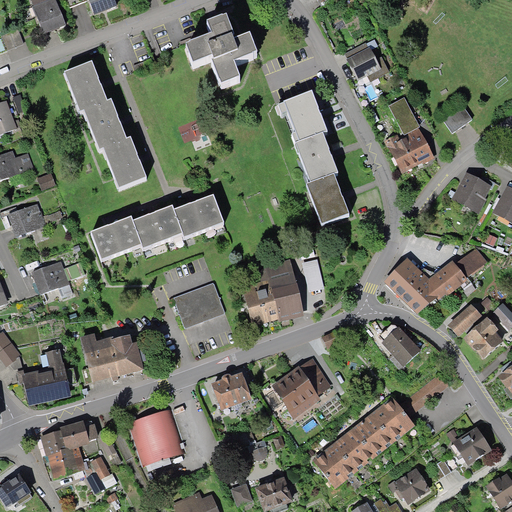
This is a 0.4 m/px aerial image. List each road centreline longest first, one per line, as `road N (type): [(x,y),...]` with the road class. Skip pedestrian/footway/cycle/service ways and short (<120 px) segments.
road 1 (residential): [(16,434),(366,311)]
road 2 (residential): [(290,0),(317,35),(397,212)]
road 3 (residential): [(0,75),(197,0)]
road 4 (residential): [(366,311),(409,318),(433,335),(502,432)]
road 5 (residential): [(511,124),(466,154),(416,207),(397,212)]
